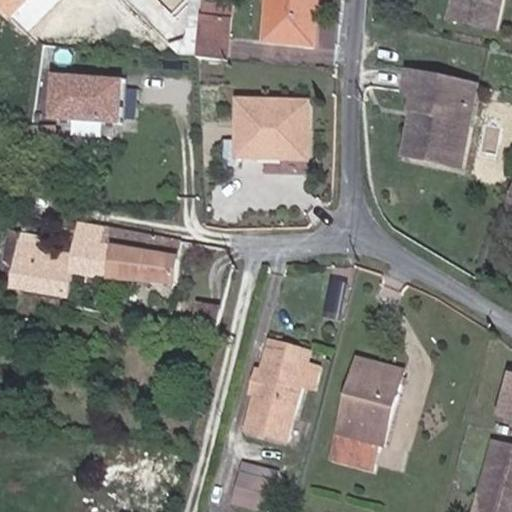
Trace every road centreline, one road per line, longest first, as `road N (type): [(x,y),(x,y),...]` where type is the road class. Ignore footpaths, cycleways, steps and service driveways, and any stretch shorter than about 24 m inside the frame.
road 1 (residential): [(367,0),(360,125),(367,251),(511,329)]
road 2 (unknown): [(263,246),(190,511)]
